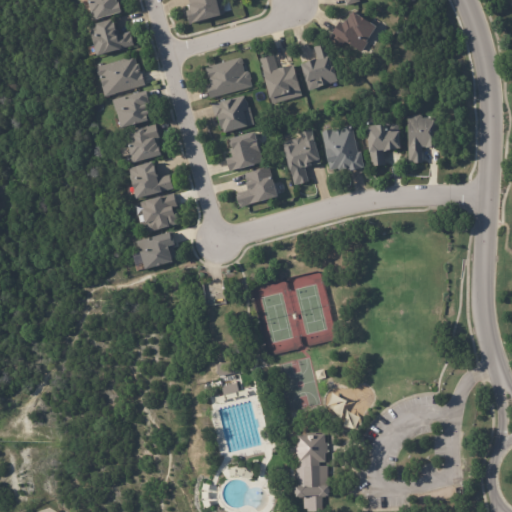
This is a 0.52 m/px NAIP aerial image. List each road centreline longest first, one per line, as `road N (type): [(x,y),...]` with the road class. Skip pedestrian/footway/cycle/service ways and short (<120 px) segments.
road 1 (residential): [(484,195),(351,204),(218,242),(152,0)]
road 2 (residential): [(464,0),(487,83),(480,296),(498,371)]
road 3 (residential): [(167,55),(270,24),(287,16),(292,0)]
